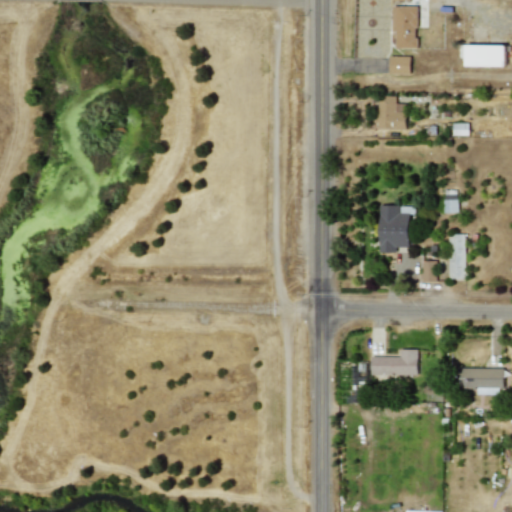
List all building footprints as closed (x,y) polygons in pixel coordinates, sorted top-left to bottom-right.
[(416,5),(393,5),(393,47),(416,47),(416,5)] [(465,66),(505,66),(505,45),(465,44),(465,66)] [(410,56),(389,55),(388,73),(409,74),(410,56)] [(395,96),(377,95),(376,127),(405,128),(406,103),(395,103),(395,96)] [(457,212),(457,189),(442,189),(442,212),(457,212)] [(395,252),(395,246),(408,247),(408,213),(413,213),(414,205),(379,205),(378,251),(395,252)] [(448,278),(465,278),(463,233),(447,233),(448,278)] [(435,281),(436,260),(421,260),(421,281),(435,281)] [(417,374),(416,348),(399,349),(399,356),(370,356),(371,375),(417,374)] [(502,367),(456,368),(456,388),(476,388),(476,394),(502,394),(502,367)]
